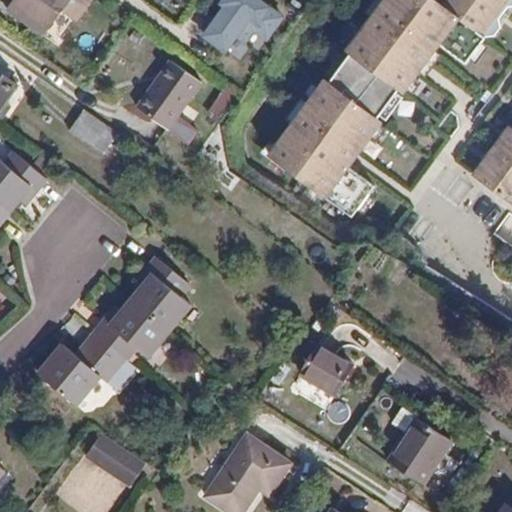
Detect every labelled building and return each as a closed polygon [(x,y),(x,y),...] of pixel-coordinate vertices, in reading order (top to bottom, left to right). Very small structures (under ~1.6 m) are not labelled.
[(88,0),(13,0),(11,3),(21,11),(17,16),(32,28),(36,22),(45,28),(60,8),(75,19),(88,0)] [(259,0),(224,0),(200,38),(239,64),(255,40),(267,47),(286,17),(259,0)] [(429,0),(379,0),(267,158),(353,219),(376,187),(351,170),(441,45),(467,63),(511,1),(511,0),(443,0),(439,7),(429,0)] [(17,16),(21,11),(11,3),(7,9),(17,16)] [(40,34),(45,28),(36,22),(32,28),(40,34)] [(169,61),(136,107),(167,129),(200,82),(169,61)] [(0,110),(17,86),(0,74),(0,110)] [(219,123),(240,93),(227,84),(206,114),(219,123)] [(93,148),(107,126),(83,109),(68,131),(93,148)] [(511,126),(508,124),(470,176),(511,206),(511,126)] [(47,179),(14,152),(5,163),(32,186),(37,190),(47,179)] [(5,163),(0,159),(0,205),(9,213),(20,200),(32,186),(5,163)] [(26,205),(37,190),(32,186),(20,200),(26,205)] [(0,224),(9,213),(0,205),(0,224)] [(156,256),(146,268),(153,274),(180,296),(189,283),(156,256)] [(146,268),(135,282),(142,288),(153,274),(146,268)] [(153,274),(142,288),(131,301),(169,332),(191,305),(180,296),(153,274)] [(136,348),(147,357),(169,332),(131,301),(121,312),(109,326),(136,348)] [(121,312),(115,307),(103,322),(109,326),(121,312)] [(103,322),(94,332),(127,359),(136,348),(109,326),(103,322)] [(99,377),(107,384),(127,359),(94,332),(83,346),(90,351),(81,361),(100,376),(99,377)] [(38,374),(76,406),(99,377),(100,376),(81,361),(75,356),(61,344),(38,374)] [(315,345),(299,375),(336,396),(352,365),(315,345)] [(81,361),(90,351),(83,346),(75,356),(81,361)] [(406,433),(387,462),(423,486),(452,443),(403,409),(393,424),(406,433)] [(85,461),(134,487),(148,460),(99,434),(85,461)] [(227,511),(240,511),(257,489),(266,494),(287,464),(246,436),(203,495),(227,511)] [(511,511),(511,501),(507,498),(497,511),(511,511)]
